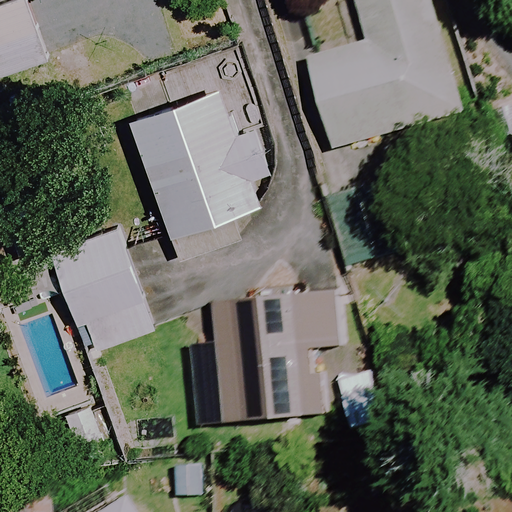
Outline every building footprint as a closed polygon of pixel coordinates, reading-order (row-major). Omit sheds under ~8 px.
[(0,78),(47,62),(25,0),(24,0),(0,8),(0,78)] [(473,114),(441,0),(359,0),(372,44),(313,61),(339,151),(473,114)] [(234,130),(220,89),(133,118),(180,261),(245,240),(237,216),(281,202),(255,123),(234,130)] [(511,107),(494,114),(505,147),(511,144),(511,107)] [(411,253),(388,170),(329,187),(351,269),(411,253)] [(156,330),(118,227),(52,252),(91,354),(156,330)] [(339,350),(334,295),(218,305),(222,349),(199,350),(206,427),(308,419),(303,353),(339,350)] [(140,511),(134,500),(114,511),(140,511)]
